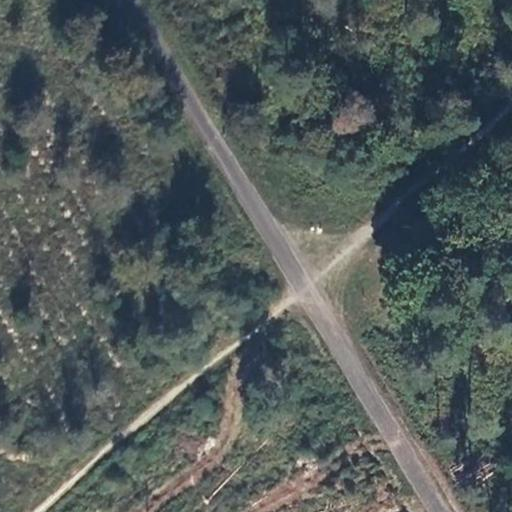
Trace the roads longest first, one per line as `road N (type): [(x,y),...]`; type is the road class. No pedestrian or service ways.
road 1 (track): [(35,511),(305,290)]
road 2 (track): [(305,290),(129,0)]
road 3 (track): [(305,290),(511,105)]
road 4 (track): [(440,511),(305,290)]
